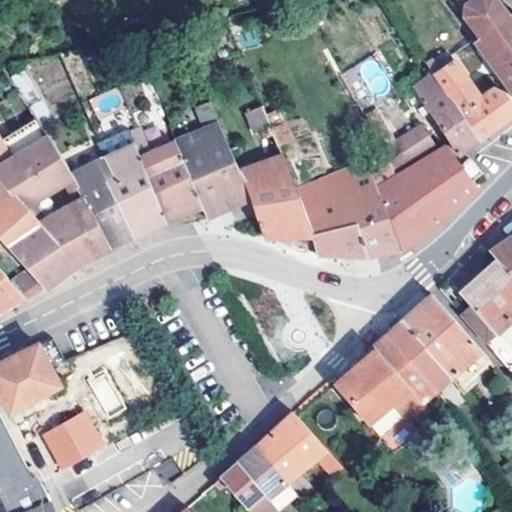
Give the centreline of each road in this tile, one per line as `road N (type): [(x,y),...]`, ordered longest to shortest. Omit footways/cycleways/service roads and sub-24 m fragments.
road 1 (tertiary): [(396,282),(346,287),(238,252),(204,250),(148,264),(0,336)]
road 2 (residential): [(158,511),(335,360),(396,282)]
road 3 (tertiary): [(511,178),(449,244),(396,282)]
